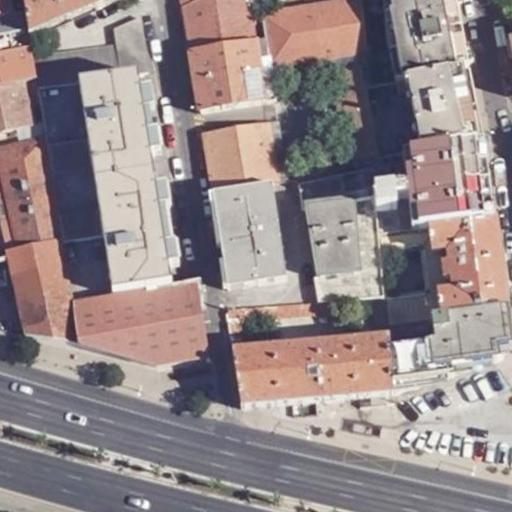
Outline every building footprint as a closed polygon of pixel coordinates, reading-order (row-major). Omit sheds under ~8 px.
[(33,61),(30,40),(22,0),(0,0),(0,93),(29,86),(37,84),(33,61)] [(22,0),(30,40),(97,10),(93,0),(22,0)] [(93,0),(97,10),(118,0),(93,0)] [(183,0),(185,10),(206,0),(183,0)] [(206,0),(185,10),(193,53),(259,42),(256,30),(266,28),(264,16),(263,9),(257,0),(206,0)] [(257,0),(263,9),(284,0),(257,0)] [(363,12),(361,0),(359,0),(264,16),(266,28),(268,40),(273,70),(368,57),(364,18),(363,12)] [(462,24),(457,0),(393,0),(396,13),(391,14),(404,83),(408,82),(470,70),(466,50),(467,50),(462,24)] [(113,29),(116,47),(121,78),(142,75),(153,73),(145,16),(113,29)] [(204,116),(268,106),(278,105),(273,70),(268,40),(259,42),(193,53),(204,116)] [(116,47),(33,61),(37,84),(38,91),(80,84),(121,78),(116,47)] [(380,160),(368,92),(364,70),(342,73),(357,163),(375,161),(380,160)] [(484,144),(470,70),(408,82),(422,156),(484,144)] [(142,75),(121,78),(80,84),(89,142),(47,148),(50,172),(93,165),(100,213),(58,219),(63,246),(103,239),(113,300),(172,292),(142,75)] [(29,86),(0,93),(0,136),(35,128),(29,86)] [(214,195),(279,184),(270,125),(207,137),(214,195)] [(0,221),(28,340),(79,348),(73,308),(63,246),(58,219),(50,172),(47,148),(46,143),(0,153),(0,181),(0,183),(0,182),(0,221)] [(494,224),(484,144),(422,156),(376,165),(378,177),(301,187),(318,301),(386,289),(379,234),(381,234),(433,229),(494,224)] [(378,177),(376,165),(375,161),(357,163),(296,171),(296,182),(301,187),(378,177)] [(280,190),(279,184),(214,195),(228,293),(294,284),(287,236),(298,233),(291,189),(280,190)] [(506,315),(494,224),(433,229),(436,252),(454,250),(455,263),(448,263),(450,280),(456,279),(457,292),(440,294),(441,319),(506,315)] [(436,252),(433,229),(381,234),(383,252),(424,248),(429,290),(390,293),(392,321),(441,319),(440,294),(457,292),(456,279),(450,280),(448,263),(455,263),(454,250),(436,252)] [(207,308),(203,287),(172,292),(113,300),(73,308),(79,348),(157,369),(210,361),(204,313),(207,308)] [(389,321),(386,289),(318,301),(232,313),(228,318),(231,347),(243,344),(239,322),(376,302),(378,328),(389,326),(389,321)] [(510,349),(506,315),(441,319),(392,321),(389,321),(389,326),(390,333),(393,393),(502,362),(510,349)] [(361,398),(393,393),(390,333),(233,355),(243,413),(276,410),(320,403),(361,398)] [(88,380),(157,369),(79,348),(88,380)]
